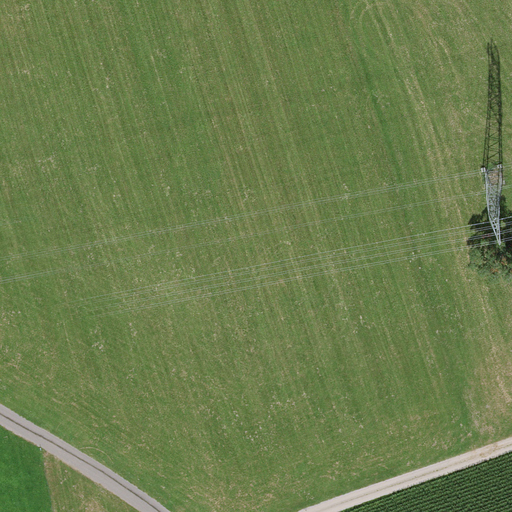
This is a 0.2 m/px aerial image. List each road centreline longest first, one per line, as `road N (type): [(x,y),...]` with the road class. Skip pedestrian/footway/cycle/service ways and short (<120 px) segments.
road 1 (track): [(335,511),(511,448)]
road 2 (unclassified): [(0,415),(151,511)]
